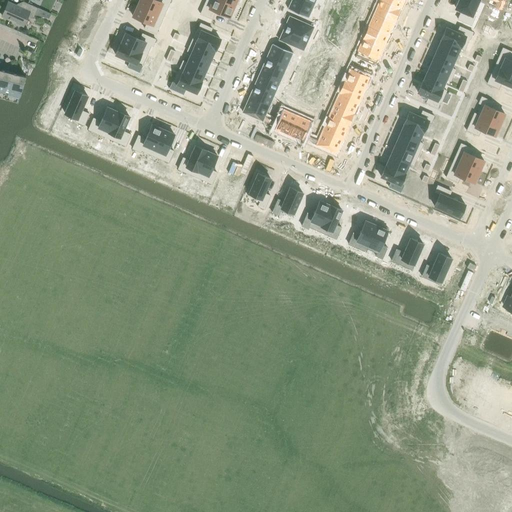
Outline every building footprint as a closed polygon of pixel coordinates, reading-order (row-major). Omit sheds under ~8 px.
[(155,0),(140,0),(138,5),(163,17),(170,0),(157,0),(157,1),(155,0)] [(220,0),(206,0),(200,14),(212,19),(215,11),(230,17),(234,6),(220,0)] [(288,8),(288,9),(308,18),(309,17),(308,17),(314,4),(305,0),(292,0),(289,8),(288,8)] [(380,0),(375,13),(394,22),(400,8),(380,0)] [(380,0),(400,8),(403,0),(380,0)] [(460,0),(456,9),(462,11),(458,19),(471,25),(475,16),(472,15),(478,0),(460,0)] [(9,4),(3,17),(24,27),(28,17),(34,20),(39,9),(24,3),(21,9),(9,4)] [(138,5),(133,16),(147,23),(144,28),(156,33),(163,17),(138,5)] [(375,13),(369,26),(388,35),(394,22),(375,13)] [(290,16),(279,40),(280,40),(303,50),(314,27),(290,17),(291,17),(290,16)] [(197,29),(192,40),(215,50),(220,39),(210,34),(212,28),(201,23),(198,29),(197,29)] [(497,24),(493,33),(506,38),(510,29),(497,24)] [(369,26),(363,39),(383,48),(388,35),(369,26)] [(447,28),(442,39),(460,47),(460,48),(464,50),(469,39),(470,39),(473,32),(460,26),(457,32),(447,28)] [(121,44),(147,56),(151,45),(153,46),(156,40),(143,34),(140,40),(126,33),(121,44)] [(358,51),(357,51),(358,51),(362,53),(366,55),(369,56),(373,58),(377,60),(378,60),(378,59),(383,48),(363,39),(358,51)] [(441,39),(437,50),(456,58),(460,48),(460,47),(442,39),(441,39)] [(192,40),(187,51),(192,53),(192,52),(210,61),(215,50),(192,40)] [(121,44),(116,55),(130,61),(128,67),(139,72),(147,56),(121,44)] [(273,44),(267,57),(287,66),(292,53),(293,53),(273,44),(272,44),(273,44)] [(511,51),(503,48),(495,67),(511,74),(511,61),(511,58),(511,51)] [(437,50),(432,60),(451,68),(456,58),(437,50)] [(187,62),(187,63),(206,71),(210,61),(192,52),(192,53),(187,62)] [(267,57),(260,72),(280,81),(287,66),(267,57)] [(432,60),(428,71),(446,79),(451,81),(456,70),(451,68),(432,60)] [(183,61),(178,72),(201,82),(206,71),(187,63),(187,62),(183,61)] [(511,74),(495,67),(487,83),(499,88),(501,83),(511,87),(511,74)] [(350,69),(345,80),(365,89),(370,77),(370,78),(370,77),(366,75),(362,73),(358,72),(355,70),(350,68),(350,69)] [(14,73),(2,70),(0,78),(0,90),(9,93),(14,73)] [(428,71),(423,81),(442,89),(446,79),(428,71)] [(173,82),(170,88),(183,94),(186,88),(196,93),(201,82),(178,72),(174,82),(173,82)] [(260,72),(255,85),(274,94),(280,81),(260,72)] [(21,96),(26,77),(14,73),(9,93),(21,96)] [(345,80),(339,93),(359,102),(365,89),(345,80)] [(423,81),(418,92),(429,97),(426,103),(437,108),(440,102),(441,103),(446,91),(442,89),(423,81)] [(255,85),(250,97),(269,106),(274,94),(255,85)] [(68,102),(64,110),(66,111),(65,113),(77,119),(76,122),(84,125),(89,114),(82,110),(88,96),(75,90),(69,103),(68,102)] [(339,93),(334,105),(354,113),(359,102),(339,93)] [(250,97),(243,112),(269,124),(271,119),(264,116),(269,106),(250,97)] [(474,113),(500,125),(505,114),(491,107),(493,102),(482,97),(479,103),(482,104),(477,114),(474,113)] [(334,105),(328,118),(348,127),(354,113),(334,105)] [(94,118),(88,130),(107,138),(119,112),(118,112),(107,107),(101,121),(94,118)] [(271,119),(269,124),(275,127),(274,129),(274,130),(275,129),(289,136),(298,116),(283,110),(283,109),(277,122),(271,119)] [(409,112),(404,123),(405,123),(423,131),(423,132),(428,121),(431,122),(434,116),(423,111),(420,116),(409,112)] [(119,112),(107,138),(126,146),(131,134),(123,131),(129,117),(119,112)] [(474,113),(467,130),(478,135),(481,129),(495,136),(500,125),(474,113)] [(298,116),(289,136),(302,141),(302,142),(303,142),(304,139),(311,142),(313,138),(306,135),(312,122),(311,121),(311,122),(298,116)] [(328,118),(323,129),(343,138),(348,127),(328,118)] [(405,123),(400,134),(418,142),(419,141),(423,131),(405,123)] [(138,135),(132,149),(141,152),(141,150),(152,155),(163,129),(152,124),(146,139),(138,135)] [(163,129),(152,155),(169,162),(174,151),(168,148),(174,134),(163,129)] [(313,138),(311,142),(336,154),(343,138),(323,129),(318,140),(313,138)] [(400,134),(395,144),(418,154),(423,143),(419,141),(418,142),(400,134)] [(461,143),(454,160),(479,172),(484,161),(470,154),(472,149),(461,143)] [(395,144),(391,155),(409,163),(413,165),(418,154),(395,144)] [(183,157),(178,169),(195,176),(206,151),(195,146),(189,160),(183,157)] [(206,151),(195,176),(212,184),(217,172),(211,170),(217,156),(207,151),(206,151)] [(391,155),(386,165),(405,173),(409,163),(391,155)] [(454,160),(446,177),(458,182),(460,176),(474,183),(479,172),(454,160)] [(386,165),(381,177),(392,181),(389,187),(400,192),(403,186),(400,184),(405,173),(386,165)] [(258,173),(248,196),(260,201),(258,206),(265,209),(270,196),(265,193),(271,179),(258,173)] [(440,194),(434,206),(459,217),(465,204),(449,197),(451,191),(438,185),(435,192),(440,194)] [(278,199),(272,212),(278,215),(281,210),(293,216),(303,193),(290,187),(284,202),(278,199)] [(308,212),(302,226),(308,228),(309,227),(319,231),(331,205),(330,205),(320,201),(313,215),(308,212)] [(331,205),(319,231),(336,239),(341,227),(335,225),(342,210),(331,205)] [(353,232),(348,244),(366,251),(367,248),(377,225),(366,221),(359,235),(353,232)] [(377,225),(367,248),(377,253),(376,256),(382,259),(387,247),(381,244),(388,228),(380,225),(379,227),(377,225)] [(396,249),(391,260),(412,270),(423,244),(410,238),(404,252),(396,249)] [(427,264),(422,276),(440,284),(452,258),(439,253),(433,267),(427,264)]
